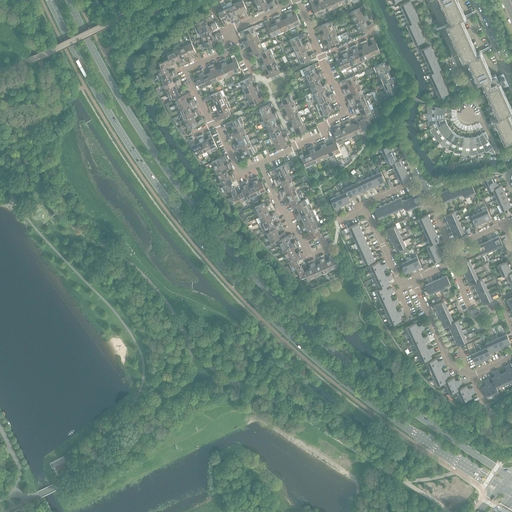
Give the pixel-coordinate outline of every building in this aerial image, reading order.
[(247,9),(244,3),(242,0),(241,0),(237,2),(244,17),(247,16),(244,10),(247,9)] [(321,14),(317,4),(315,5),(312,0),(309,0),(316,16),(321,14)] [(326,11),(320,0),(317,0),(319,3),(317,4),(321,14),(326,11)] [(331,9),(326,0),(325,0),(324,0),(320,0),(326,11),(331,9)] [(336,7),(332,0),(326,0),(331,9),(336,7)] [(402,9),(412,5),(410,0),(400,5),(402,9)] [(474,46),(470,37),(469,34),(468,34),(464,25),(465,24),(463,22),(462,19),(468,16),(470,15),(470,13),(468,14),(465,15),(463,11),(462,8),(461,8),(457,0),(440,0),(450,22),(446,24),(463,61),(467,59),(476,79),(478,84),(483,82),(485,88),(498,117),(494,118),(505,143),(511,139),(511,121),(509,114),(511,112),(511,109),(495,74),(495,75),(494,75),(491,76),(489,73),(489,72),(490,71),(489,68),(484,59),(485,59),(484,56),(483,56),(481,52),(484,50),(486,50),(485,48),(484,49),(477,52),(475,49),(474,46)] [(259,11),(274,4),(273,1),(267,3),(266,1),(256,5),(259,11)] [(244,17),(237,2),(232,4),(236,14),(238,13),(241,19),(244,17)] [(236,14),(232,4),(227,6),(234,22),(237,21),(235,15),(236,14)] [(234,22),(227,6),(227,5),(222,7),(223,8),(222,9),(227,18),(229,17),(231,23),(234,22)] [(404,13),(413,8),(412,5),(402,9),(404,13)] [(362,13),(361,11),(365,9),(364,6),(350,12),(352,17),(362,13)] [(406,16),(415,12),(413,8),(404,13),(406,16)] [(227,18),(222,9),(217,11),(224,26),(227,25),(225,19),(227,18)] [(300,23),(296,13),(293,15),(290,9),(287,10),(294,26),(300,23)] [(294,26),(287,10),(284,11),(287,17),(284,19),(289,28),(294,26)] [(407,20),(417,16),(415,12),(406,16),(407,20)] [(354,22),(368,16),(367,13),(363,15),(362,13),(352,17),(354,22)] [(289,28),(284,19),(282,20),(279,14),(276,15),(283,31),(289,28)] [(283,31),(276,15),(273,16),(276,22),(273,24),(277,33),(283,31)] [(207,23),(206,22),(212,19),(211,16),(195,23),(193,24),(195,29),(197,28),(207,23)] [(366,23),(365,21),(370,19),(368,16),(354,22),(357,27),(366,23)] [(416,21),(419,20),(417,16),(407,20),(409,24),(416,21)] [(277,33),(273,24),(270,25),(267,19),(264,20),(271,36),(277,33)] [(323,30),(333,26),(330,21),(315,28),(316,31),(322,28),(323,30)] [(408,29),(418,25),(416,21),(409,24),(406,25),(408,29)] [(200,33),(215,26),(214,23),(208,25),(207,23),(197,28),(200,33)] [(359,32),(373,26),(371,23),(367,25),(366,23),(357,27),(359,32)] [(319,38),(335,31),(338,29),(336,25),(333,26),(323,30),(324,32),(318,35),(319,38)] [(410,33),(419,29),(418,25),(408,29),(410,33)] [(211,33),(211,31),(217,29),(215,26),(200,33),(202,38),(211,33)] [(256,32),(253,26),(237,33),(239,36),(245,33),(246,36),(256,32)] [(412,37),(421,33),(419,29),(410,33),(412,37)] [(328,40),(337,36),(335,31),(319,38),(321,41),(327,38),(328,40)] [(243,45),(258,38),(256,32),(246,36),(247,39),(241,42),(243,45)] [(301,41),(300,38),(306,36),(305,32),(289,40),(292,45),(301,41)] [(204,43),(220,36),(218,33),(212,35),(211,33),(202,38),(204,43)] [(324,48),(339,41),(342,40),(340,35),(337,36),(328,40),(328,42),(322,45),(324,48)] [(216,43),(215,41),(221,39),(220,36),(204,43),(201,44),(204,49),(216,43)] [(380,52),(373,36),(370,38),(373,44),(371,45),(375,54),(380,52)] [(415,45),(425,41),(423,37),(413,41),(415,45)] [(261,43),(258,38),(243,45),(244,48),(250,45),(251,48),(261,43)] [(375,54),(371,45),(369,46),(366,39),(363,41),(370,56),(375,54)] [(294,51),(310,44),(309,41),(303,44),(301,41),(292,45),(294,51)] [(370,56),(363,41),(360,42),(363,48),(361,49),(365,59),(370,56)] [(196,52),(191,42),(186,45),(193,60),(196,59),(193,53),(196,52)] [(261,52),(267,49),(264,42),(261,43),(251,48),(253,50),(247,53),(248,56),(261,51),(261,52)] [(307,53),(305,50),(311,47),(310,44),(294,51),(297,57),(307,53)] [(365,59),(361,49),(359,50),(356,44),(353,45),(360,61),(365,59)] [(193,60),(186,45),(181,47),(186,56),(187,56),(190,62),(193,60)] [(362,64),(360,61),(353,45),(350,47),(353,53),(351,54),(357,66),(362,64)] [(186,56),(181,47),(176,49),(183,65),(186,63),(184,57),(186,56)] [(256,54),(256,55),(257,58),(261,56),(263,59),(272,54),(274,53),(272,47),(270,48),(267,49),(261,52),(256,54)] [(357,66),(351,54),(349,54),(346,48),(343,50),(352,68),(357,66)] [(183,65),(176,49),(171,51),(175,60),(175,61),(178,60),(180,66),(183,65)] [(424,57),(434,53),(432,49),(422,53),(424,57)] [(352,68),(343,50),(340,51),(343,57),(341,58),(345,68),(347,70),(352,68)] [(175,60),(171,51),(162,56),(164,60),(163,61),(166,65),(171,63),(171,62),(175,60)] [(300,63),(315,56),(314,53),(308,55),(307,53),(297,57),(300,63)] [(345,68),(341,58),(339,59),(337,53),(333,54),(340,70),(345,68)] [(426,61),(435,57),(434,53),(424,57),(426,61)] [(241,70),(234,54),(230,55),(233,61),(230,63),(235,72),(241,70)] [(261,66),(275,60),(272,54),(263,59),(264,61),(260,63),(261,66)] [(428,65),(437,61),(435,57),(426,61),(428,65)] [(225,58),(222,59),(229,75),(235,72),(230,63),(228,64),(225,58)] [(229,75),(222,59),(219,61),(222,67),(219,68),(223,77),(229,75)] [(277,66),(275,60),(261,66),(263,69),(267,67),(268,70),(277,66)] [(167,70),(165,66),(166,65),(163,61),(154,65),(158,74),(167,70)] [(429,69),(439,65),(437,61),(428,65),(429,69)] [(315,70),(313,68),(320,65),(318,62),(302,69),(305,75),(315,70)] [(377,72),(391,66),(389,63),(385,65),(384,62),(375,66),(377,72)] [(214,63),(211,64),(218,80),(223,77),(219,68),(216,69),(214,63)] [(211,64),(207,66),(210,72),(207,73),(212,83),(218,80),(211,64)] [(441,69),(439,65),(429,69),(431,73),(438,70),(441,69)] [(266,78),(280,72),(277,66),(268,70),(269,73),(265,75),(266,78)] [(389,73),(388,71),(392,69),(391,66),(377,72),(380,78),(389,73)] [(212,83),(207,73),(205,74),(202,68),(199,70),(206,85),(212,83)] [(161,80),(176,72),(175,69),(169,72),(168,70),(167,70),(158,74),(156,76),(158,81),(161,80)] [(206,85),(199,70),(196,71),(199,77),(196,78),(200,88),(206,85)] [(308,81),(323,73),(322,70),(316,73),(315,70),(305,75),(308,81)] [(430,78),(440,74),(438,70),(431,73),(428,74),(430,78)] [(173,80),(172,78),(178,75),(176,72),(161,80),(163,84),(173,80)] [(320,82),(319,79),(325,76),(323,73),(308,81),(310,86),(320,82)] [(382,83),(396,77),(395,74),(391,76),(389,73),(380,78),(382,83)] [(432,82),(441,78),(440,74),(430,78),(432,82)] [(252,83),(251,81),(255,79),(253,75),(240,82),(242,88),(252,83)] [(348,85),(357,80),(355,75),(339,82),(341,85),(347,83),(348,85)] [(394,85),(393,82),(397,80),(396,77),(382,83),(385,89),(394,85)] [(434,86),(443,81),(441,78),(432,82),(434,86)] [(165,89),(181,82),(179,79),(173,82),(173,80),(163,84),(165,89)] [(344,92),(359,85),(357,80),(348,85),(349,86),(342,89),(344,92)] [(435,89),(445,85),(443,81),(434,86),(435,89)] [(177,90),(176,88),(182,85),(181,82),(165,89),(167,94),(177,90)] [(313,92),(329,85),(327,82),(321,85),(320,82),(310,86),(313,92)] [(245,93),(259,87),(257,84),(253,86),(252,83),(242,88),(245,93)] [(325,93),(324,91),(330,88),(329,85),(313,92),(316,98),(325,93)] [(352,94),(362,90),(359,85),(344,92),(345,95),(351,92),(352,94)] [(388,95),(401,89),(400,86),(396,88),(394,85),(385,89),(388,95)] [(437,93),(447,89),(445,85),(435,89),(437,93)] [(257,95),(256,92),(260,90),(259,87),(245,93),(248,99),(257,95)] [(170,99),(185,92),(184,89),(178,92),(177,90),(167,94),(170,99)] [(439,97),(448,93),(449,93),(447,89),(437,93),(439,97)] [(348,102),(364,95),(362,90),(352,94),(353,96),(347,99),(348,102)] [(223,96),(220,91),(205,98),(206,101),(212,98),(213,101),(223,96)] [(186,100),(185,98),(191,95),(190,92),(174,99),(177,104),(186,100)] [(318,104),(334,96),(332,93),(326,96),(325,93),(316,98),(318,104)] [(293,100),(290,94),(281,98),(282,101),(278,103),(279,106),(293,100)] [(364,95),(348,102),(349,104),(350,105),(356,102),(357,104),(366,100),(369,99),(367,94),(364,95)] [(214,104),(208,106),(210,109),(225,102),(228,101),(225,95),(223,96),(213,101),(214,104)] [(250,105),(264,99),(262,96),(258,97),(257,95),(248,99),(250,105)] [(330,105),(329,102),(335,99),(334,96),(318,104),(316,105),(318,110),(330,105)] [(179,109),(194,102),(193,99),(187,102),(186,100),(177,104),(179,109)] [(296,106),(293,100),(279,106),(281,109),(285,107),(286,110),(296,106)] [(353,112),(368,105),(366,100),(357,104),(357,106),(351,109),(353,112)] [(225,102),(210,109),(211,112),(217,110),(218,112),(228,108),(230,107),(228,101),(225,102)] [(191,110),(190,108),(196,105),(194,102),(179,109),(181,114),(191,110)] [(271,110),(269,107),(273,106),(272,102),(258,109),(261,114),(271,110)] [(368,105),(353,112),(354,115),(360,112),(361,114),(362,114),(371,110),(373,109),(371,104),(368,105)] [(321,116),(337,109),(339,108),(338,105),(332,108),(330,105),(318,110),(321,116)] [(445,113),(445,108),(427,105),(427,108),(427,110),(427,113),(444,113),(445,113)] [(285,118),(298,112),(296,106),(286,110),(287,113),(283,115),(285,118)] [(215,121),(231,114),(228,108),(218,112),(220,115),(214,118),(215,121)] [(183,119),(199,112),(198,109),(192,112),(191,110),(181,114),(183,119)] [(378,118),(373,109),(371,110),(362,114),(364,119),(363,119),(365,124),(378,118)] [(264,120),(277,114),(276,111),(272,113),(271,110),(261,114),(264,120)] [(195,120),(194,118),(200,115),(199,112),(183,119),(186,124),(195,120)] [(301,117),(298,112),(285,118),(286,121),(290,119),(291,122),(301,117)] [(445,118),(444,113),(427,113),(427,117),(427,118),(428,121),(445,118)] [(276,122),(275,119),(279,117),(277,114),(264,120),(266,126),(276,122)] [(241,123),(239,117),(223,125),(225,128),(231,125),(232,128),(241,123)] [(290,129),(303,123),(301,117),(291,122),(292,124),(288,126),(290,129)] [(358,133),(354,124),(354,123),(351,124),(349,118),(346,120),(353,135),(358,133)] [(430,129),(446,123),(447,122),(445,118),(428,121),(427,121),(428,125),(430,129)] [(188,129),(203,122),(202,119),(196,121),(195,120),(186,124),(188,129)] [(368,129),(365,124),(363,119),(358,121),(359,122),(354,124),(358,133),(363,131),(368,129)] [(353,135),(346,120),(343,121),(345,127),(344,128),(348,137),(353,135)] [(269,132),(283,126),(281,123),(277,124),(276,122),(266,126),(269,132)] [(228,136),(244,129),(241,123),(232,128),(233,130),(227,133),(228,136)] [(306,129),(303,123),(290,129),(291,132),(295,130),(296,133),(306,129)] [(348,137),(344,128),(342,129),(339,123),(336,124),(343,140),(348,137)] [(434,136),(449,127),(446,123),(430,129),(431,133),(432,133),(434,136)] [(343,140),(336,124),(333,125),(336,131),(334,132),(338,142),(343,140)] [(281,133),(280,130),(284,129),(283,126),(269,132),(272,138),(281,133)] [(440,143),(452,130),(449,127),(434,136),(434,137),(436,139),(437,140),(440,143)] [(247,135),(244,129),(228,136),(230,139),(236,136),(237,139),(247,135)] [(218,149),(213,138),(209,130),(206,132),(209,138),(207,139),(211,148),(212,148),(213,151),(218,149)] [(446,148),(455,134),(456,133),(452,130),(440,143),(439,143),(442,145),(443,146),(446,148)] [(492,147),(487,139),(488,138),(486,134),(485,132),(483,133),(479,135),(485,151),(485,152),(489,151),(489,152),(493,153),(495,152),(492,147)] [(274,143),(288,137),(286,134),(282,136),(281,133),(272,138),(274,143)] [(211,148),(207,139),(205,140),(202,134),(199,135),(206,151),(211,148)] [(453,151),(460,136),(460,135),(455,134),(446,148),(448,150),(450,150),(453,151)] [(206,151),(199,135),(196,136),(199,142),(197,143),(201,153),(206,151)] [(234,148),(249,141),(247,135),(237,139),(238,142),(232,145),(234,148)] [(485,151),(479,135),(478,135),(474,137),(477,154),(481,154),(482,153),(485,151)] [(340,151),(333,136),(330,137),(333,143),(330,144),(334,154),(340,151)] [(461,154),(464,137),(460,136),(453,151),(453,152),(456,153),(458,153),(461,154)] [(286,145),(285,142),(289,140),(288,137),(274,143),(277,149),(286,145)] [(469,155),(469,137),(464,137),(461,154),(469,155)] [(477,154),(474,137),(469,137),(469,155),(473,155),(474,154),(477,154)] [(201,153),(197,143),(195,144),(193,138),(189,140),(196,155),(201,153)] [(334,154),(330,144),(327,146),(325,140),(322,141),(329,157),(334,154)] [(252,146),(249,141),(234,148),(235,151),(241,148),(242,151),(252,146)] [(329,157),(322,141),(319,142),(321,148),(319,150),(323,159),(329,157)] [(392,150),(390,144),(380,148),(383,154),(392,150)] [(239,159),(257,151),(255,145),(252,146),(242,151),(243,153),(237,156),(239,159)] [(323,159),(319,150),(316,151),(313,145),(310,146),(317,162),(323,159)] [(317,162),(310,146),(307,148),(310,154),(307,155),(311,164),(317,162)] [(311,164),(307,155),(304,156),(302,150),(298,151),(305,167),(311,164)] [(395,155),(392,150),(383,154),(385,159),(395,155)] [(397,160),(395,155),(385,159),(388,164),(391,163),(391,162),(397,160)] [(223,163),(222,161),(227,159),(225,156),(211,162),(214,167),(223,163)] [(403,164),(401,158),(400,158),(399,156),(397,157),(398,159),(397,160),(391,162),(391,163),(394,168),(403,164)] [(216,172),(230,166),(228,163),(224,164),(223,163),(214,167),(216,172)] [(278,174),(288,170),(290,169),(288,163),(269,171),(271,174),(277,172),(278,174)] [(406,169),(403,164),(394,168),(396,173),(406,169)] [(228,172),(227,170),(231,169),(230,166),(216,172),(218,177),(228,172)] [(408,174),(406,169),(396,173),(399,178),(408,174)] [(275,183),(290,176),(288,170),(278,174),(279,177),(273,180),(275,183)] [(385,181),(381,171),(375,174),(380,183),(385,181)] [(220,182),(234,175),(233,172),(229,174),(228,172),(218,177),(220,182)] [(380,183),(375,174),(370,176),(374,186),(380,183)] [(410,179),(408,174),(399,178),(401,183),(410,179)] [(232,182),(231,180),(235,178),(234,175),(220,182),(223,187),(231,183),(232,182)] [(266,190),(261,181),(259,182),(257,176),(254,177),(261,193),(266,190)] [(293,182),(290,176),(275,183),(276,186),(282,183),(283,186),(293,182)] [(374,186),(370,176),(365,179),(369,188),(374,186)] [(495,181),(493,176),(484,180),(483,179),(481,180),(480,181),(481,181),(483,180),(486,185),(495,181)] [(261,193),(254,177),(251,179),(253,185),(251,185),(256,195),(261,193)] [(369,188),(365,179),(360,181),(364,190),(369,188)] [(256,195),(251,185),(250,186),(247,180),(244,182),(251,197),(256,195)] [(364,190),(360,181),(355,183),(359,193),(364,190)] [(498,186),(495,181),(486,185),(488,190),(492,189),(498,186)] [(251,197),(244,182),(241,183),(244,189),(241,190),(242,191),(246,199),(251,197)] [(280,194),(295,187),(293,182),(283,186),(284,189),(278,191),(280,194)] [(504,190),(501,184),(501,185),(500,182),(497,184),(498,186),(492,189),(494,194),(504,190)] [(237,192),(234,187),(233,187),(231,183),(223,187),(225,192),(230,190),(232,195),(237,192)] [(359,193),(355,183),(349,186),(354,195),(359,193)] [(475,193),(471,183),(465,186),(470,195),(475,193)] [(463,194),(460,188),(460,187),(462,186),(461,184),(459,185),(459,184),(453,187),(457,196),(463,194)] [(354,195),(349,186),(344,188),(346,192),(349,197),(354,195)] [(470,195),(465,186),(460,188),(463,194),(464,198),(470,195)] [(298,193),(295,187),(280,194),(281,197),(287,195),(288,197),(298,193)] [(457,196),(453,187),(448,189),(452,199),(457,196)] [(452,199),(448,189),(443,192),(447,201),(452,199)] [(506,195),(504,190),(494,194),(497,199),(506,195)] [(237,192),(232,195),(236,204),(246,199),(242,191),(237,193),(237,192)] [(285,206),(303,198),(301,192),(298,193),(288,197),(290,200),(284,203),(285,206)] [(349,198),(349,197),(346,192),(341,194),(345,204),(350,201),(352,200),(351,197),(349,198)] [(447,201),(443,192),(437,194),(442,203),(447,201)] [(345,204),(341,194),(335,197),(340,206),(345,204)] [(422,203),(418,194),(412,196),(416,206),(422,203)] [(509,200),(506,195),(497,199),(499,205),(509,200)] [(416,206),(412,196),(407,199),(411,208),(416,206)] [(340,206),(335,197),(330,199),(334,209),(340,206)] [(404,207),(402,201),(402,200),(404,199),(403,197),(400,198),(400,197),(395,200),(399,209),(404,207)] [(307,205),(305,199),(291,205),(292,208),(296,206),(298,209),(307,205)] [(411,208),(407,199),(402,201),(404,207),(406,211),(411,208)] [(399,209),(395,200),(389,202),(394,212),(399,209)] [(511,206),(509,200),(499,205),(502,210),(511,206)] [(257,212),(272,205),(271,202),(265,205),(264,203),(255,207),(257,212)] [(394,212),(389,202),(384,204),(389,214),(394,212)] [(389,214),(384,204),(379,207),(383,216),(389,214)] [(269,213),(268,211),(274,208),(272,205),(257,212),(259,217),(269,213)] [(296,217),(310,211),(307,205),(298,209),(299,212),(295,214),(296,217)] [(383,216),(379,207),(374,209),(378,219),(383,216)] [(303,221),(315,215),(313,209),(310,211),(296,217),(298,220),(302,218),(303,221)] [(491,218),(487,209),(481,211),(486,221),(491,218)] [(457,217),(454,211),(445,215),(447,221),(457,217)] [(486,221),(481,211),(476,214),(480,223),(486,221)] [(261,222),(277,215),(276,212),(270,215),(269,213),(259,217),(261,222)] [(430,219),(428,214),(419,218),(421,224),(430,219)] [(480,223),(476,214),(471,216),(475,225),(480,223)] [(273,223),(272,221),(278,218),(277,215),(261,222),(264,227),(273,223)] [(301,228),(318,221),(315,215),(303,221),(304,223),(300,225),(301,228)] [(459,222),(457,217),(447,221),(450,226),(459,222)] [(433,225),(430,219),(421,224),(423,229),(433,225)] [(308,232),(318,228),(321,226),(318,221),(301,228),(303,231),(307,229),(308,232)] [(266,232),(281,225),(280,222),(274,225),(273,223),(264,227),(261,228),(263,233),(266,232)] [(461,227),(459,222),(450,226),(452,231),(461,227)] [(361,228),(358,223),(349,227),(351,233),(361,228)] [(278,232),(277,231),(283,228),(281,225),(266,232),(268,237),(278,232)] [(399,231),(396,225),(387,229),(389,235),(399,231)] [(435,230),(433,225),(423,229),(426,234),(435,230)] [(464,232),(461,227),(452,231),(454,237),(464,232)] [(307,240),(320,234),(318,228),(308,232),(309,235),(305,237),(307,240)] [(363,234),(361,228),(351,233),(354,238),(363,234)] [(391,240),(401,236),(403,235),(401,230),(399,231),(389,235),(391,240)] [(437,235),(435,230),(426,234),(428,239),(437,235)] [(270,242),(286,235),(284,232),(278,234),(278,232),(268,237),(270,242)] [(290,241),(289,239),(293,237),(292,234),(278,240),(280,245),(290,241)] [(365,239),(363,234),(354,238),(356,243),(365,239)] [(440,240),(437,235),(428,239),(430,244),(431,245),(436,242),(440,240)] [(403,241),(401,236),(391,240),(394,245),(403,241)] [(503,245),(499,236),(493,238),(497,248),(503,245)] [(497,248),(493,238),(488,240),(492,250),(497,248)] [(368,244),(365,239),(356,243),(358,248),(368,244)] [(492,250),(488,240),(483,243),(487,252),(492,250)] [(283,250),(296,244),(295,241),(291,243),(290,241),(280,245),(283,250)] [(406,246),(403,241),(394,245),(396,251),(406,246)] [(438,247),(436,242),(431,245),(430,244),(427,246),(429,252),(438,247)] [(487,252),(483,243),(477,245),(482,255),(487,252)] [(294,251),(294,249),(298,247),(296,244),(283,250),(285,255),(294,251)] [(370,249),(368,244),(358,248),(361,254),(370,249)] [(441,253),(438,247),(429,252),(431,257),(441,253)] [(373,254),(370,249),(361,254),(363,259),(373,254)] [(287,260),(301,254),(299,251),(295,253),(294,251),(285,255),(287,260)] [(337,266),(331,253),(330,251),(327,252),(330,258),(328,259),(332,269),(337,266)] [(443,258),(441,253),(431,257),(434,262),(443,258)] [(299,261),(298,259),(302,257),(301,254),(287,260),(289,265),(298,261),(299,261)] [(333,272),(332,269),(328,259),(326,260),(323,254),(320,256),(327,271),(328,274),(333,272)] [(375,260),(373,254),(363,259),(365,264),(375,260)] [(327,271),(320,256),(317,257),(320,263),(318,264),(322,273),(327,271)] [(421,266),(417,256),(411,259),(416,268),(421,266)] [(322,273),(318,264),(316,265),(314,259),(310,260),(317,276),(322,273)] [(416,268),(411,259),(406,261),(410,270),(416,268)] [(472,265),(469,259),(460,264),(462,269),(472,265)] [(317,276),(310,260),(308,261),(310,267),(308,268),(308,269),(312,278),(317,276)] [(303,270),(301,265),(300,266),(298,261),(289,265),(292,270),(296,268),(298,272),(303,270)] [(387,267),(386,265),(385,263),(381,265),(379,261),(368,266),(373,278),(384,273),(383,269),(387,267)] [(410,270),(406,261),(401,263),(405,273),(410,270)] [(509,267),(507,261),(497,265),(500,271),(509,267)] [(474,270),(472,265),(462,269),(465,274),(474,270)] [(511,272),(509,267),(500,271),(502,276),(506,274),(511,272)] [(312,278),(308,269),(304,271),(303,270),(298,272),(301,277),(305,275),(308,280),(312,278)] [(476,275),(474,270),(465,274),(467,279),(476,275)] [(392,278),(391,276),(390,274),(386,276),(384,273),(373,278),(378,289),(386,286),(390,284),(388,280),(392,278)] [(450,285),(446,275),(441,278),(445,287),(450,285)] [(473,283),(479,280),(476,275),(467,279),(469,285),(470,285),(471,287),(473,286),(472,283),(473,283)] [(445,287),(441,278),(435,280),(440,289),(445,287)] [(485,284),(482,278),(479,280),(473,283),(475,288),(485,284)] [(440,289),(435,280),(430,282),(435,292),(440,289)] [(435,292),(430,282),(425,285),(429,294),(435,292)] [(487,289),(485,284),(475,288),(478,293),(487,289)] [(394,292),(393,290),(392,287),(387,289),(386,286),(378,289),(374,291),(380,302),(391,297),(389,294),(394,292)] [(490,294),(487,289),(478,293),(480,298),(490,294)] [(492,300),(490,294),(480,298),(483,304),(492,300)] [(399,303),(398,301),(397,299),(392,301),(391,297),(380,302),(385,314),(396,309),(394,305),(399,303)] [(446,306),(444,301),(435,305),(437,310),(446,306)] [(449,311),(446,306),(437,310),(439,316),(449,311)] [(404,314),(403,312),(402,310),(397,312),(396,309),(385,314),(390,325),(401,320),(399,316),(404,314)] [(451,316),(449,311),(439,316),(442,321),(451,316)] [(448,324),(453,321),(451,316),(442,321),(444,326),(445,326),(446,328),(448,327),(447,325),(448,324)] [(460,325),(457,320),(453,321),(448,324),(450,329),(460,325)] [(424,329),(423,327),(422,324),(418,327),(416,323),(405,328),(410,339),(421,334),(420,331),(424,329)] [(462,330),(460,325),(450,329),(453,335),(462,330)] [(464,336),(462,330),(453,335),(455,340),(464,336)] [(429,340),(428,338),(427,336),(423,338),(421,334),(410,339),(415,350),(426,345),(425,342),(429,340)] [(510,343),(506,334),(501,336),(505,346),(510,343)] [(467,341),(464,336),(455,340),(457,345),(467,341)] [(505,346),(501,336),(495,339),(500,348),(505,346)] [(500,348),(495,339),(490,341),(495,350),(500,348)] [(495,350),(490,341),(485,343),(487,347),(490,353),(495,350)] [(434,351),(433,349),(432,347),(428,349),(426,345),(415,350),(420,362),(432,357),(430,353),(434,351)] [(490,353),(487,347),(482,349),(486,359),(491,356),(493,355),(492,353),(490,353)] [(486,359),(482,349),(476,352),(481,361),(486,359)] [(481,361),(476,352),(471,354),(475,364),(481,361)] [(444,364),(444,362),(443,359),(438,361),(436,358),(425,363),(431,374),(442,369),(440,366),(444,364)] [(511,381),(511,368),(511,369),(509,364),(505,366),(507,371),(503,373),(508,384),(511,381)] [(450,375),(449,373),(448,371),(443,373),(442,369),(431,374),(436,386),(443,383),(443,382),(447,381),(445,377),(450,375)] [(508,384),(503,373),(500,374),(498,370),(493,372),(495,376),(492,378),(493,382),(497,389),(508,384)] [(462,383),(461,381),(460,379),(456,381),(454,377),(447,381),(443,382),(443,383),(448,394),(456,391),(459,389),(458,385),(462,383)] [(499,393),(497,389),(493,382),(490,383),(488,379),(484,381),(486,385),(482,387),(487,398),(499,393)] [(475,391),(474,389),(473,387),(468,389),(467,385),(459,389),(456,391),(461,402),(472,397),(470,393),(475,391)] [(68,471),(64,463),(56,467),(60,475),(64,473),(68,471)]
